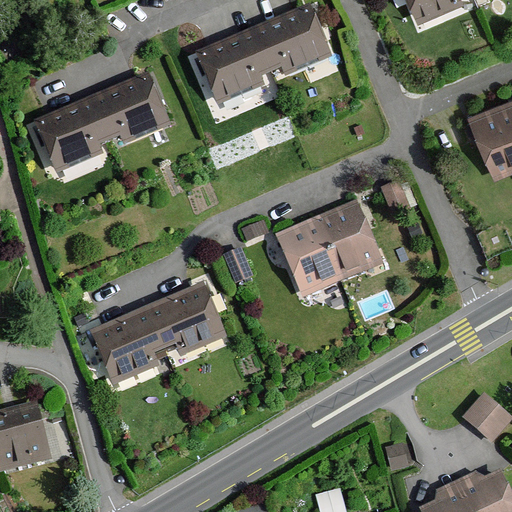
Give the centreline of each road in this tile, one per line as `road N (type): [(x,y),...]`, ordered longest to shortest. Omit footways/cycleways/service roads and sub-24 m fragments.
road 1 (tertiary): [(168,511),(485,324)]
road 2 (residential): [(356,0),(485,324)]
road 3 (residential): [(117,511),(94,467),(64,353),(0,347)]
